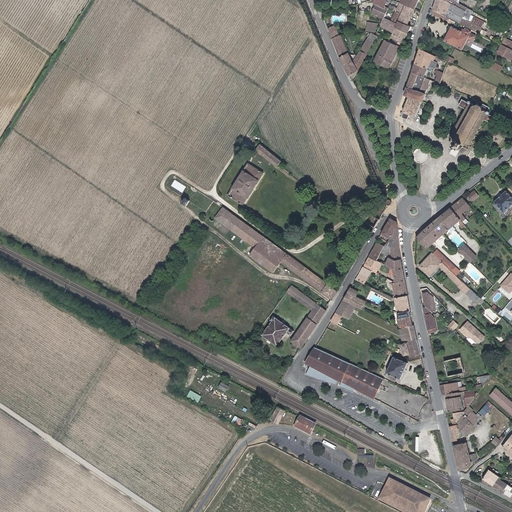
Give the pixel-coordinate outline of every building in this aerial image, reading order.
[(399,14),(395,23),(399,25),(397,28),(407,33),(410,28),(407,26),(419,0),(401,0),(401,1),(399,7),(403,9),(401,15),(399,14)] [(436,0),(433,10),(448,17),(455,21),(478,32),(479,33),(482,27),(485,21),(471,14),(473,10),(453,0),(436,0)] [(383,19),(384,18),(388,9),(385,7),(377,4),(372,14),(383,19)] [(447,21),(448,17),(433,10),(432,13),(447,21)] [(383,19),(376,34),(378,35),(385,39),(387,35),(386,34),(384,33),(387,27),(390,20),(384,18),(383,19)] [(402,43),(407,33),(397,28),(399,25),(395,23),(392,21),(390,20),(387,27),(389,29),(394,31),(391,37),(402,43)] [(461,31),(452,27),(445,41),(462,49),(468,38),(474,40),(477,34),(465,28),(465,30),(463,29),(461,31)] [(339,35),(337,29),(330,32),(332,38),(339,35)] [(371,32),(353,62),(350,56),(341,34),(339,35),(332,38),(339,54),(349,75),(352,81),(358,70),(365,59),(378,35),(376,34),(371,32)] [(400,46),(386,39),(374,62),(382,67),(388,70),(397,53),(400,46)] [(511,57),(511,49),(502,44),(497,52),(511,59),(511,57)] [(428,68),(429,66),(431,60),(434,61),(436,56),(420,48),(415,62),(428,68)] [(432,68),(429,66),(428,68),(415,62),(412,72),(425,77),(428,70),(431,71),(432,68)] [(504,66),(496,62),(494,66),(493,68),(502,72),(504,66)] [(425,77),(412,72),(407,87),(424,95),(425,93),(427,93),(429,88),(430,88),(431,85),(431,84),(432,81),(428,79),(425,77)] [(448,77),(443,75),(440,84),(447,87),(449,82),(447,81),(448,77)] [(424,95),(407,87),(404,95),(408,97),(403,112),(401,111),(400,114),(402,115),(402,116),(402,117),(403,118),(405,118),(406,119),(408,119),(410,115),(415,117),(417,114),(423,101),(422,100),(424,95)] [(475,98),(474,98),(473,98),(472,99),(473,100),(472,101),(471,101),(471,102),(470,101),(469,102),(464,99),(463,98),(463,99),(462,99),(463,100),(460,105),(460,104),(459,105),(460,105),(460,106),(461,106),(466,108),(465,109),(466,110),(464,114),(463,114),(462,115),(463,116),(461,119),(460,119),(460,120),(460,121),(458,124),(457,125),(457,126),(456,129),(455,129),(454,130),(455,131),(453,135),(452,135),(451,136),(452,136),(451,137),(452,138),(453,137),(457,139),(457,140),(457,141),(456,141),(455,143),(457,144),(457,145),(455,144),(454,145),(455,146),(454,147),(462,151),(462,150),(463,150),(464,149),(463,148),(463,147),(465,148),(466,146),(465,146),(465,145),(466,145),(467,144),(469,146),(471,147),(471,146),(472,147),(472,146),(474,142),(475,142),(475,141),(475,140),(477,137),(478,137),(478,136),(478,135),(480,131),(481,131),(481,130),(481,129),(482,126),(483,126),(484,125),(483,125),(486,121),(487,120),(492,122),(491,123),(492,124),(492,123),(493,123),(493,122),(496,118),(497,117),(496,117),(496,116),(495,116),(490,113),(491,112),(490,112),(490,111),(491,109),(492,109),(492,108),(492,107),(491,107),(490,107),(489,106),(488,105),(487,105),(485,104),(484,103),(483,103),(481,102),(481,101),(480,101),(479,101),(478,100),(477,99),(476,100),(475,99),(475,98)] [(260,143),(255,149),(276,166),(281,160),(260,143)] [(263,174),(247,163),(227,194),(243,205),(263,174)] [(478,196),(474,191),(467,197),(468,198),(467,199),(469,202),(470,201),(471,202),(478,196)] [(491,208),(500,217),(503,214),(504,215),(511,207),(511,196),(507,191),(494,204),(495,204),(491,208)] [(189,200),(184,197),(180,203),(186,206),(189,200)] [(452,208),(462,221),(466,217),(463,213),(471,206),(463,198),(452,208)] [(285,251),(223,207),(216,218),(256,246),(251,254),(275,271),(281,261),(299,273),(333,297),(339,288),(285,251)] [(464,224),(462,221),(452,208),(444,215),(453,226),(459,221),(463,225),(464,224)] [(380,219),(369,213),(365,221),(375,227),(380,219)] [(444,215),(435,224),(444,234),(453,226),(444,215)] [(386,235),(390,237),(394,231),(397,231),(397,220),(390,217),(380,235),(384,237),(386,235)] [(444,234),(435,224),(418,239),(428,247),(444,234)] [(399,245),(397,231),(394,231),(390,237),(389,240),(393,243),(391,248),(399,245)] [(373,247),(381,251),(385,245),(380,243),(381,240),(378,238),(373,247)] [(477,256),(465,244),(459,249),(461,251),(466,247),(469,250),(464,254),(471,261),(477,256)] [(377,259),(381,251),(373,247),(368,254),(377,259)] [(395,259),(401,258),(399,251),(394,253),(392,250),(391,253),(390,256),(395,259)] [(438,250),(435,254),(450,269),(454,264),(438,250)] [(457,282),(460,278),(450,269),(435,254),(433,252),(420,266),(430,275),(441,265),(447,270),(446,271),(457,282)] [(381,261),(377,259),(368,254),(362,265),(375,272),(381,261)] [(402,268),(401,258),(395,259),(390,256),(385,263),(391,266),(396,269),(402,268)] [(392,276),(393,281),(394,281),(405,280),(402,268),(396,269),(391,266),(387,273),(392,276)] [(368,275),(359,270),(355,277),(364,281),(368,275)] [(511,272),(511,271),(500,284),(509,291),(511,287),(511,286),(511,284),(511,272)] [(482,298),(460,278),(457,282),(460,285),(459,287),(467,294),(468,294),(477,302),(482,298)] [(394,294),(393,296),(395,297),(407,295),(405,280),(394,281),(393,281),(388,279),(387,280),(390,281),(390,288),(393,288),(394,294)] [(314,307),(309,315),(319,322),(328,307),(307,293),(299,288),(292,283),(287,290),(314,307)] [(347,291),(356,295),(359,289),(351,285),(347,291)] [(398,313),(410,311),(407,295),(395,297),(393,296),(372,285),(370,289),(392,300),(396,300),(398,313)] [(356,295),(347,291),(343,299),(356,305),(362,308),(366,300),(356,295)] [(426,306),(430,309),(435,308),(433,296),(427,291),(423,292),(425,305),(426,306)] [(356,305),(343,299),(336,311),(343,314),(350,318),(356,305)] [(423,306),(428,329),(447,325),(441,320),(435,322),(432,311),(430,309),(426,306),(423,306)] [(338,324),(343,314),(336,311),(331,320),(338,324)] [(412,317),(410,311),(398,313),(399,319),(402,318),(410,317),(412,317)] [(295,329),(274,314),(271,319),(273,321),(264,335),(279,345),(287,332),(291,334),(295,329)] [(319,322),(309,315),(293,340),(302,346),(319,322)] [(410,317),(402,318),(403,324),(403,327),(406,326),(412,325),(410,317)] [(457,323),(452,319),(447,325),(452,329),(457,323)] [(485,335),(468,320),(460,329),(467,335),(472,335),(476,339),(481,339),(485,335)] [(413,325),(412,325),(406,326),(408,338),(404,339),(403,339),(404,342),(417,340),(413,325)] [(420,354),(417,340),(404,342),(399,341),(399,342),(398,343),(404,346),(405,353),(410,352),(411,356),(420,354)] [(379,375),(316,346),(306,362),(312,365),(307,373),(318,377),(319,375),(321,376),(320,377),(327,380),(328,378),(330,379),(329,380),(336,383),(339,379),(374,398),(384,377),(379,375)] [(402,356),(399,355),(398,356),(395,355),(387,371),(390,373),(389,376),(397,379),(398,376),(401,377),(408,361),(402,358),(402,356)] [(465,371),(461,357),(446,361),(450,375),(465,371)] [(460,383),(459,378),(440,381),(443,392),(447,391),(466,386),(465,382),(464,382),(460,383)] [(220,381),(218,388),(227,391),(229,384),(220,381)] [(351,388),(339,382),(338,384),(350,390),(351,388)] [(447,391),(447,394),(463,391),(466,403),(468,403),(476,391),(474,384),(466,386),(447,391)] [(511,416),(511,403),(496,389),(490,396),(511,417),(511,416)] [(190,390),(187,396),(199,402),(202,396),(190,390)] [(466,403),(463,391),(447,394),(450,407),(466,403)] [(489,401),(479,411),(484,416),(494,405),(489,401)] [(462,413),(466,417),(472,410),(472,409),(468,405),(467,405),(465,409),(456,412),(456,413),(455,416),(457,419),(462,413)] [(286,410),(280,407),(274,418),(281,421),(286,410)] [(462,413),(457,419),(456,421),(458,424),(467,435),(477,422),(478,421),(477,420),(479,417),(476,413),(469,420),(466,417),(462,413)] [(316,425),(302,417),(298,426),(313,433),(316,425)] [(467,435),(458,424),(450,428),(454,443),(465,440),(465,438),(467,435)] [(511,433),(502,446),(511,454),(511,433)] [(502,438),(497,434),(493,439),(498,443),(502,438)] [(470,446),(469,443),(454,447),(456,455),(459,469),(467,467),(471,463),(470,460),(469,454),(467,446),(470,446)] [(493,484),(498,476),(499,475),(489,468),(483,477),(493,484)] [(511,485),(500,478),(498,476),(493,484),(501,489),(511,496),(511,485)] [(432,499),(393,478),(382,500),(405,511),(425,511),(426,511),(432,499)]
